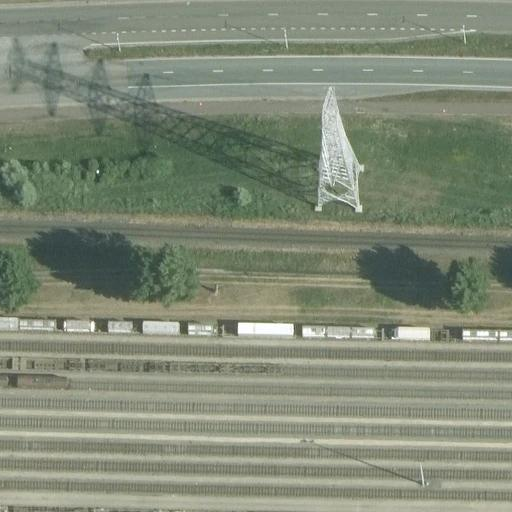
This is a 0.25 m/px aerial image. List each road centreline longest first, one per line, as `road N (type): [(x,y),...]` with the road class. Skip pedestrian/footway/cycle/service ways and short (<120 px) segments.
road 1 (primary): [(27,78),(511,75)]
road 2 (primary): [(511,32),(28,37)]
